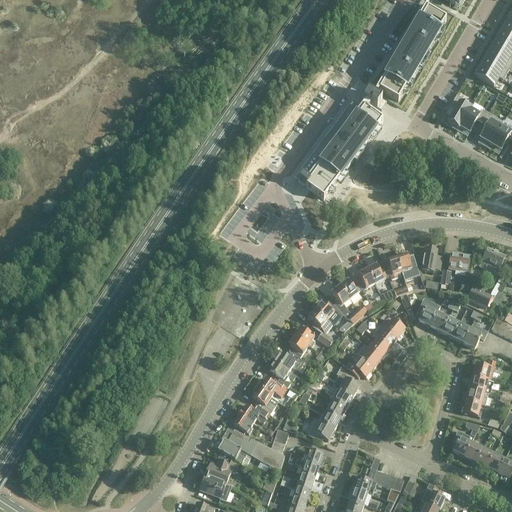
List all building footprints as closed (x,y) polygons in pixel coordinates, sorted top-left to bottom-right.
[(444,0),(458,9),(459,8),(464,0),(444,0)] [(427,11),(379,92),(398,103),(446,22),(427,11)] [(511,25),(508,23),(502,33),(511,38),(511,25)] [(511,38),(502,33),(497,42),(511,50),(511,38)] [(511,50),(497,42),(492,51),(511,62),(510,61),(511,57),(511,50)] [(511,62),(492,51),(486,60),(508,73),(511,66),(511,62)] [(486,60),(481,69),(503,82),(508,73),(486,60)] [(481,69),(475,78),(493,89),(499,80),(503,82),(481,69)] [(366,96),(363,102),(379,111),(380,111),(384,103),(368,93),(366,96)] [(455,111),(448,123),(458,129),(472,106),(461,100),(456,97),(449,108),(455,111)] [(352,101),(293,179),(323,201),(382,123),(352,101)] [(472,106),(458,129),(458,130),(459,129),(469,134),(476,123),(481,126),(487,115),(482,112),(480,115),(471,109),(472,107),(472,106)] [(486,129),(480,140),(490,146),(503,124),(502,124),(501,126),(491,120),(493,118),(487,115),(481,126),(486,129)] [(511,129),(503,124),(490,146),(500,152),(507,140),(511,143),(511,129)] [(425,149),(421,157),(425,159),(430,151),(425,149)] [(425,250),(421,272),(433,274),(434,271),(439,272),(442,259),(436,258),(437,252),(433,252),(431,250),(428,249),(426,250),(425,250)] [(482,262),(479,269),(496,277),(499,270),(504,258),(487,250),(482,262)] [(406,256),(405,256),(402,255),(399,256),(398,258),(396,259),(401,275),(404,284),(411,282),(409,277),(415,275),(410,263),(408,263),(406,256)] [(451,255),(448,271),(467,274),(469,258),(451,255)] [(385,273),(387,279),(389,279),(390,282),(397,280),(396,277),(401,275),(396,259),(394,260),(393,258),(390,259),(389,261),(387,262),(390,271),(385,273)] [(366,271),(375,287),(383,282),(383,281),(387,279),(385,273),(380,276),(375,266),(373,267),(371,267),(368,268),(367,271),(366,271)] [(359,275),(358,276),(363,285),(358,288),(361,292),(364,297),(366,296),(364,292),(366,290),(366,291),(375,287),(366,271),(365,272),(363,271),(360,273),(359,275)] [(451,274),(442,272),(440,286),(449,288),(451,274)] [(340,287),(339,288),(350,302),(357,296),(361,292),(358,288),(353,290),(347,282),(345,283),(343,283),(341,285),(340,287)] [(422,284),(406,288),(408,294),(411,293),(415,292),(418,292),(424,292),(422,284)] [(333,293),(331,294),(337,302),(332,306),(348,323),(352,327),(353,327),(362,318),(357,311),(351,316),(343,306),(350,302),(339,288),(338,289),(335,289),(333,291),(333,293)] [(408,294),(406,288),(393,292),(395,299),(408,295),(408,294)] [(473,288),(466,302),(486,311),(492,298),(483,294),(484,293),(473,288)] [(505,296),(498,292),(492,303),(498,307),(505,296)] [(384,304),(390,301),(387,294),(380,297),(381,298),(384,304)] [(412,295),(402,299),(400,300),(405,312),(411,310),(409,304),(415,301),(412,295)] [(379,307),(384,304),(381,298),(376,301),(379,307)] [(400,306),(395,302),(391,308),(395,311),(400,306)] [(452,311),(455,305),(450,303),(447,309),(452,311)] [(315,311),(314,312),(327,323),(332,327),(334,328),(342,318),(328,304),(325,307),(321,304),(320,306),(317,305),(315,308),(315,311)] [(369,305),(363,310),(366,314),(367,314),(372,309),(369,305)] [(358,309),(357,311),(362,318),(366,314),(363,310),(360,307),(358,309)] [(417,323),(430,329),(438,313),(439,309),(435,307),(433,310),(426,307),(425,308),(417,323)] [(309,318),(308,319),(315,326),(314,327),(316,328),(314,330),(321,336),(323,338),(324,337),(332,327),(327,323),(314,312),(313,313),(311,313),(309,316),(309,318)] [(470,318),(475,321),(478,315),(473,312),(470,318)] [(430,329),(441,334),(448,319),(442,317),(443,315),(438,313),(430,329)] [(441,334),(452,340),(459,325),(453,322),(454,321),(449,318),(448,319),(441,334)] [(496,319),(496,320),(491,331),(497,334),(503,323),(496,319)] [(379,328),(382,330),(383,331),(397,342),(405,331),(392,321),(388,325),(384,321),(379,328)] [(348,323),(342,328),(346,332),(352,327),(348,323)] [(359,327),(365,332),(368,328),(363,323),(359,327)] [(452,340),(463,345),(470,330),(464,328),(465,326),(460,323),(459,325),(452,340)] [(503,337),(508,326),(503,323),(497,334),(503,337)] [(511,327),(508,326),(503,337),(510,341),(511,335),(511,327)] [(361,336),(365,332),(359,327),(356,332),(361,336)] [(295,336),(294,338),(308,348),(311,349),(314,344),(312,342),(314,340),(313,339),(315,337),(309,333),(308,335),(300,329),(299,331),(296,331),(295,334),(295,336)] [(482,336),(476,333),(476,332),(471,329),(470,330),(463,345),(475,351),(482,336)] [(389,351),(397,342),(383,331),(380,336),(378,335),(375,340),(376,341),(389,351)] [(321,336),(316,342),(328,350),(330,348),(332,349),(335,344),(333,343),(324,337),(323,338),(321,336)] [(291,348),(288,353),(291,355),(299,360),(302,355),(303,355),(308,348),(294,338),(293,339),(291,340),(289,342),(290,344),(288,346),(291,348)] [(341,344),(346,349),(350,345),(344,340),(341,344)] [(381,361),(389,351),(376,341),(372,345),(371,345),(367,349),(368,350),(381,361)] [(346,349),(341,344),(338,349),(343,353),(346,349)] [(319,355),(324,358),(328,352),(323,349),(319,355)] [(373,370),(381,361),(368,350),(364,355),(363,354),(359,359),(373,370)] [(281,354),(275,363),(289,373),(292,369),(298,373),(305,364),(299,360),(291,355),(288,359),(281,354)] [(324,358),(319,355),(315,360),(320,364),(324,358)] [(365,380),(373,370),(359,359),(355,355),(351,360),(356,364),(352,368),(347,364),(344,369),(358,380),(361,377),(365,380)] [(275,363),(269,373),(280,380),(277,384),(287,391),(290,386),(285,382),(288,379),(286,378),(289,373),(275,363)] [(475,366),(472,378),(490,384),(496,365),(488,363),(486,369),(475,366)] [(344,381),(338,392),(352,400),(358,389),(351,385),(353,380),(340,369),(336,376),(344,381)] [(315,379),(321,382),(324,378),(318,374),(315,379)] [(468,390),(488,396),(490,396),(493,384),(490,384),(472,378),(468,390)] [(263,381),(257,390),(271,400),(275,395),(281,399),(287,391),(277,384),(272,381),(269,385),(263,381)] [(301,399),(307,402),(313,392),(308,389),(305,395),(304,394),(301,399)] [(257,390),(251,399),(262,407),(260,411),(269,417),(275,409),(268,404),(271,400),(257,390)] [(465,402),(481,407),(484,408),(488,396),(468,390),(465,402)] [(334,396),(330,402),(332,402),(346,411),(352,400),(338,392),(337,391),(334,396)] [(511,397),(503,393),(501,398),(510,402),(511,398),(511,397)] [(508,407),(510,402),(501,398),(499,403),(508,407)] [(327,407),(324,412),(325,413),(340,421),(346,411),(332,402),(330,402),(327,407)] [(479,413),(481,407),(465,402),(461,415),(478,419),(479,419),(481,413),(479,413)] [(253,407),(251,411),(245,407),(239,416),(253,426),(256,422),(263,427),(269,418),(253,407)] [(340,421),(325,413),(322,418),(321,418),(318,423),(334,432),(340,421)] [(502,426),(499,431),(505,434),(508,430),(511,421),(511,416),(508,414),(502,426)] [(253,426),(239,416),(232,425),(249,436),(252,432),(250,431),(253,426)] [(286,419),(283,428),(282,431),(289,433),(295,435),(297,429),(291,427),(293,421),(286,419)] [(313,420),(304,435),(320,444),(321,444),(323,440),(328,443),(334,432),(318,423),(313,420)] [(500,424),(490,421),(487,427),(497,430),(500,424)] [(467,424),(465,428),(472,431),(469,436),(474,438),(476,434),(477,434),(480,428),(467,424)] [(275,437),(287,441),(289,435),(277,431),(275,437)] [(500,435),(493,431),(491,436),(498,439),(500,435)] [(218,460),(229,467),(232,461),(241,466),(244,460),(245,460),(246,456),(279,475),(284,460),(281,458),(270,452),(234,432),(232,436),(228,433),(217,453),(221,455),(218,460)] [(455,448),(452,454),(464,459),(471,444),(472,443),(473,440),(457,433),(453,447),(455,448)] [(273,442),(285,446),(287,441),(275,437),(273,442)] [(285,446),(273,442),(270,452),(281,458),(285,446)] [(464,459),(475,465),(483,448),(484,447),(478,444),(476,447),(474,446),(475,445),(472,443),(471,444),(464,459)] [(475,465),(486,470),(493,455),(488,452),(488,451),(483,448),(475,465)] [(308,453),(304,464),(319,469),(320,464),(323,465),(325,459),(320,457),(321,455),(311,451),(310,453),(308,453)] [(493,455),(486,470),(497,476),(504,461),(499,458),(499,457),(494,454),(493,455)] [(304,464),(296,462),(289,459),(287,464),(302,469),(300,476),(315,481),(319,469),(304,464)] [(504,461),(497,476),(508,481),(511,473),(511,464),(510,463),(511,462),(505,459),(504,461)] [(209,466),(205,479),(226,487),(231,474),(235,476),(236,471),(229,467),(218,460),(215,468),(209,466)] [(370,471),(366,482),(372,484),(376,473),(370,471)] [(376,473),(372,484),(376,486),(377,486),(381,475),(376,473)] [(377,486),(383,488),(387,477),(381,475),(377,486)] [(283,477),(281,482),(311,492),(315,481),(300,476),(298,483),(283,477)] [(352,483),(350,490),(353,491),(368,496),(372,497),(376,486),(372,484),(366,482),(363,481),(364,480),(363,478),(360,477),(359,478),(358,479),(357,479),(355,484),(352,483)] [(383,488),(388,490),(392,479),(387,477),(383,488)] [(200,492),(221,500),(220,502),(226,504),(229,494),(231,489),(226,487),(205,479),(200,492)] [(392,479),(388,490),(394,492),(398,481),(392,479)] [(403,482),(398,481),(394,492),(399,494),(403,482)] [(294,492),(292,499),(307,504),(311,492),(281,482),(280,487),(294,492)] [(408,483),(402,494),(408,497),(410,498),(411,496),(409,495),(413,486),(408,483)] [(426,492),(420,503),(425,505),(439,511),(444,501),(438,498),(441,492),(427,485),(424,491),(426,492)] [(364,507),(368,496),(353,491),(349,502),(364,507)] [(271,496),(265,494),(261,506),(266,508),(271,496)] [(405,500),(404,499),(401,497),(397,505),(402,507),(405,500)] [(292,499),(288,510),(294,511),(303,511),(307,504),(292,499)] [(362,511),(364,507),(349,502),(345,511),(362,511)] [(279,511),(294,511),(288,510),(281,507),(273,505),(269,503),(268,508),(279,511)]
